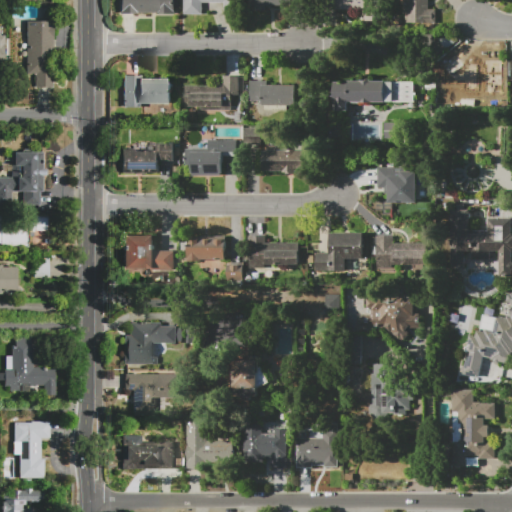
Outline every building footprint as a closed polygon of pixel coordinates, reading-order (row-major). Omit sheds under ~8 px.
[(118,14),(118,0),(176,0),(176,14),(118,14)] [(184,15),(184,0),(240,0),(240,12),(224,12),(224,3),(202,3),(202,15),(184,15)] [(266,11),(249,11),(249,0),(303,0),(303,6),(266,6),(266,11)] [(382,0),(382,21),(362,21),(362,11),(339,10),(339,0),(382,0)] [(405,24),(405,15),(402,15),(402,0),(428,0),(428,2),(433,2),(433,20),(428,20),(428,24),(405,24)] [(26,21),(54,21),(53,88),(34,88),(34,74),(26,74),(26,21)] [(465,63),(478,63),(478,59),(503,59),(503,94),(463,93),(441,65),(457,52),(465,63)] [(123,75),(141,75),(141,77),(173,78),(173,105),(142,105),(142,108),(123,107),(123,75)] [(185,85),(209,85),(209,84),(223,84),(223,76),(239,76),(239,96),(232,96),(231,112),(185,111),(185,85)] [(332,77),(389,78),(389,82),(416,82),(416,102),(389,102),(389,106),(352,106),(352,114),(331,114),(332,77)] [(248,81),(267,81),(267,85),(296,85),(296,104),(287,104),(287,110),(263,110),(263,104),(248,104),(248,81)] [(244,128),(262,128),(262,146),(244,146),(244,128)] [(186,149),(208,149),(208,140),(238,140),(238,157),(223,157),(223,176),(190,176),(190,166),(185,166),(185,163),(181,163),(181,152),(185,152),(186,149)] [(159,173),(120,172),(120,147),(133,147),(133,151),(156,151),(156,143),(175,144),(175,161),(159,161),(159,173)] [(264,172),(264,150),(309,150),(308,172),(296,172),(296,174),(285,174),(285,172),(264,172)] [(12,151),(44,151),(44,206),(23,206),(23,193),(13,193),(13,206),(0,206),(0,176),(12,176),(12,151)] [(388,203),(388,194),(384,194),(384,188),(377,188),(378,167),(416,167),(416,204),(388,203)] [(451,210),(469,210),(469,212),(470,212),(470,219),(469,219),(469,232),(487,233),(487,218),(511,218),(511,276),(499,276),(499,252),(490,251),(490,259),(472,259),(472,251),(464,251),(464,269),(451,269),(451,245),(450,245),(450,240),(451,240),(451,222),(450,222),(450,217),(451,217),(451,210)] [(0,216),(0,244),(27,244),(27,230),(47,230),(46,216),(0,216)] [(329,233),(363,233),(363,259),(346,259),(346,272),(316,272),(316,253),(329,253),(329,233)] [(122,235),(155,236),(155,251),(178,251),(178,272),(152,272),(152,273),(152,274),(151,276),(149,277),(146,278),(144,277),(142,276),(141,275),(140,273),(140,271),(134,271),(134,278),(122,278),(122,235)] [(226,237),(225,259),(202,259),(202,261),(188,261),(188,236),(226,237)] [(248,236),(266,237),(266,241),(299,242),(299,265),(264,265),(264,269),(248,269),(248,236)] [(393,236),(393,242),(427,243),(427,266),(393,266),(393,269),(376,269),(376,236),(393,236)] [(34,279),(34,256),(49,256),(49,279),(34,279)] [(231,265),(240,265),(240,272),(243,272),(243,284),(227,284),(227,271),(231,271),(231,265)] [(0,295),(0,266),(2,266),(2,267),(18,267),(17,293),(2,293),(2,295),(0,295)] [(340,294),(324,294),(325,313),(340,312),(340,294)] [(361,328),(361,315),(371,315),(371,308),(367,308),(367,294),(417,294),(416,313),(420,313),(420,322),(421,322),(421,328),(408,328),(408,339),(385,339),(385,328),(361,328)] [(462,373),(466,351),(464,348),(468,346),(470,335),(475,336),(476,330),(481,331),(481,329),(480,329),(483,314),(499,318),(499,316),(506,317),(506,316),(511,317),(511,315),(510,315),(511,305),(510,305),(510,303),(506,302),(508,294),(511,295),(511,358),(511,363),(500,361),(499,363),(493,362),(493,360),(483,357),(479,377),(462,373)] [(125,364),(125,334),(129,334),(129,322),(164,323),(164,325),(182,325),(182,344),(153,344),(152,364),(125,364)] [(56,369),(56,395),(46,395),(46,391),(10,391),(10,388),(5,388),(5,356),(11,356),(11,346),(14,346),(14,339),(34,339),(34,366),(47,367),(47,369),(56,369)] [(231,388),(230,360),(258,360),(259,396),(251,396),(251,398),(250,399),(249,400),(247,401),(244,400),(243,400),(242,399),(241,398),(241,396),(234,397),(234,388),(231,388)] [(406,415),(388,415),(382,419),(374,419),(370,414),(370,406),(372,403),(372,374),(374,374),(374,364),(390,364),(390,383),(397,383),(397,392),(414,392),(414,400),(410,400),(410,410),(406,410),(406,415)] [(125,374),(178,373),(178,398),(155,398),(155,415),(132,415),(132,398),(125,398),(125,374)] [(452,467),(452,390),(474,390),(474,402),(481,402),(481,403),(496,403),(496,419),(485,419),(485,425),(489,425),(489,437),(485,437),(485,442),(496,442),(496,460),(479,460),(479,467),(452,467)] [(0,417),(18,417),(18,423),(30,423),(30,421),(38,421),(50,421),(50,438),(41,438),(41,459),(44,459),(44,470),(45,470),(45,479),(37,479),(37,478),(14,478),(14,438),(0,438),(0,417)] [(185,421),(206,421),(206,438),(232,437),(232,462),(206,462),(206,469),(186,470),(185,421)] [(287,469),(271,469),(271,459),(267,459),(267,463),(243,463),(243,433),(245,433),(245,425),(261,425),(261,433),(287,433),(287,469)] [(297,468),(297,437),(322,437),(322,432),(338,432),(338,468),(324,468),(324,466),(312,466),(312,468),(297,468)] [(122,469),(122,435),(142,435),(142,437),(144,437),(144,433),(151,433),(151,437),(154,437),(154,441),(161,441),(161,439),(176,439),(176,441),(182,441),(182,466),(174,466),(174,469),(122,469)] [(3,499),(12,499),(12,490),(23,490),(23,488),(32,488),(32,490),(44,490),(44,501),(25,501),(25,507),(35,506),(35,511),(0,511),(0,501),(3,501),(3,499)]
